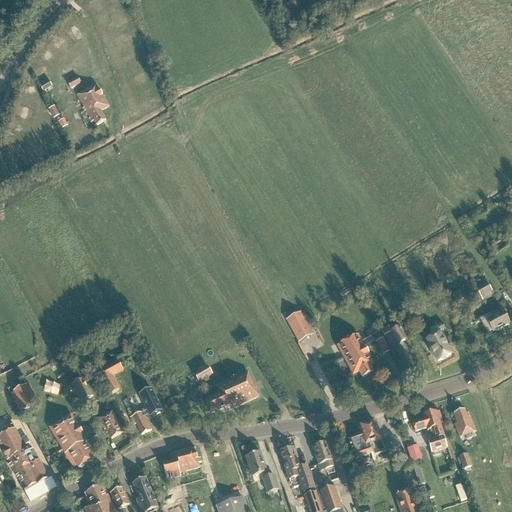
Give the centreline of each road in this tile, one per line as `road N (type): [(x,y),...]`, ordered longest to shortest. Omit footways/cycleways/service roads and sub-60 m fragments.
road 1 (tertiary): [(38,511),(164,445),(361,413),(453,387),(511,359)]
road 2 (track): [(329,420),(193,167),(169,149),(129,147),(113,125)]
road 3 (track): [(0,384),(44,355),(0,264)]
road 4 (track): [(454,223),(377,271),(402,314)]
road 5 (track): [(511,305),(438,192)]
